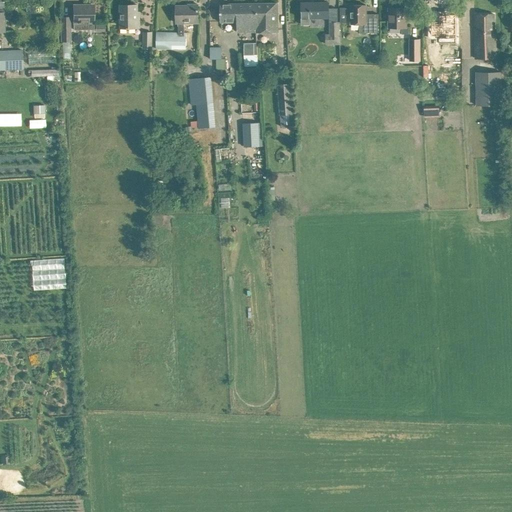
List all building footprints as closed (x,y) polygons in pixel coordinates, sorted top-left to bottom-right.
[(301,3),(301,13),(302,24),(309,24),(309,18),(329,18),(328,2),(301,3)] [(220,4),(220,22),(237,22),(237,33),(256,32),(255,3),(220,4)] [(277,3),(255,3),(256,32),(278,32),(277,3)] [(183,8),(183,6),(176,6),(176,23),(178,23),(178,33),(156,33),(156,49),(186,49),(186,33),(184,33),(184,23),(198,23),(198,4),(188,4),(188,8),(183,8)] [(93,5),(73,5),(73,15),(73,22),(73,30),(80,30),(93,30),(93,22),(93,15),(93,5)] [(120,5),(120,15),(120,28),(140,28),(139,19),(137,19),(137,5),(120,5)] [(351,5),(351,15),(351,24),(359,24),(359,33),(378,33),(378,24),(378,14),(371,14),(371,18),(366,18),(366,5),(351,5)] [(389,8),(389,18),(389,27),(401,27),(401,34),(410,34),(410,27),(406,27),(406,8),(389,8)] [(456,43),(456,14),(439,14),(439,22),(431,22),(431,36),(439,36),(439,43),(456,43)] [(475,14),(475,34),(476,59),(496,58),(494,33),(494,14),(475,14)] [(62,18),(62,42),(63,59),(70,59),(69,42),(70,42),(69,17),(62,18)] [(339,22),(330,23),(330,35),(326,35),(326,44),(339,44),(339,22)] [(143,31),(143,47),(151,47),(151,31),(143,31)] [(410,61),(419,61),(419,39),(410,39),(410,61)] [(257,55),(256,43),(244,43),(244,56),(257,55)] [(221,47),(210,47),(211,59),(216,59),(221,59),(221,47)] [(0,51),(0,69),(23,69),(22,50),(0,51)] [(53,63),(52,51),(28,52),(28,64),(53,63)] [(221,59),(216,59),(216,70),(226,70),(226,59),(221,59)] [(476,72),(477,105),(501,105),(501,72),(476,72)] [(211,77),(189,79),(191,105),(197,104),(199,128),(215,127),(211,77)] [(292,114),(290,84),(278,85),(280,115),(292,114)] [(439,117),(439,106),(424,107),(424,118),(439,117)] [(259,123),(243,124),(244,147),(260,146),(259,123)] [(275,187),(267,188),(268,197),(276,196),(275,187)]
